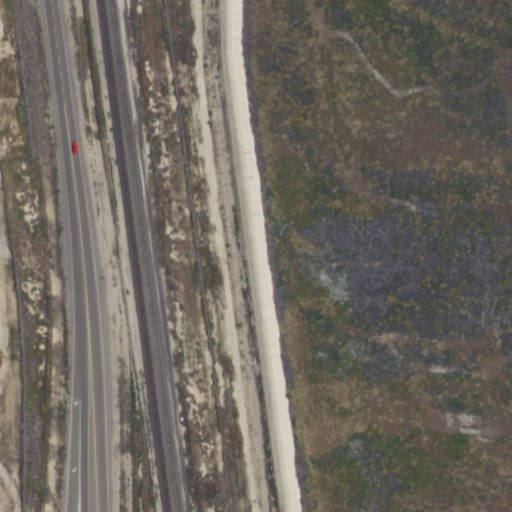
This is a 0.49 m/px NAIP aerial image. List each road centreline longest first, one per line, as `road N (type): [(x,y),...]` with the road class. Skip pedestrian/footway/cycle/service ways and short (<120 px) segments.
road 1 (secondary): [(94,511),(84,262),(49,0)]
road 2 (track): [(256,511),(229,0)]
road 3 (primary): [(87,319),(70,511)]
